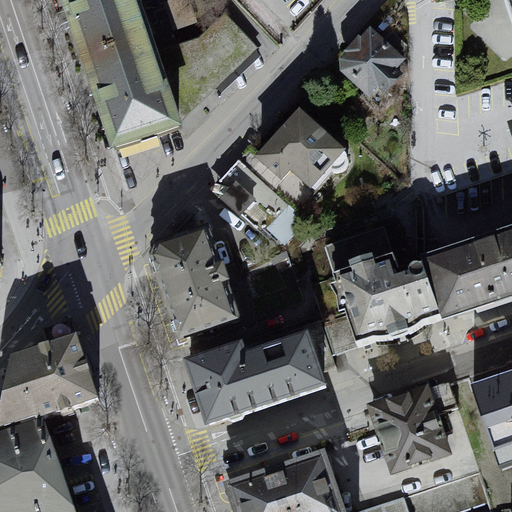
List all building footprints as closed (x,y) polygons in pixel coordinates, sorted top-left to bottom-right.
[(138,0),(67,0),(116,148),(183,127),(158,56),(138,0)] [(204,40),(158,56),(183,127),(231,78),(258,52),(229,18),(204,40)] [(374,37),(343,71),(378,103),(410,69),(374,37)] [(307,122),(266,167),(305,201),(313,192),(318,196),(350,160),(307,122)] [(254,156),(216,197),(266,243),(305,201),(266,167),(254,156)] [(217,240),(158,259),(186,349),(246,331),(217,240)] [(402,268),(347,286),(369,352),(511,305),(511,249),(407,284),(402,268)] [(250,359),(245,346),(189,365),(210,430),(330,391),(313,339),(250,359)] [(82,346),(17,366),(0,447),(53,431),(102,414),(82,346)] [(511,372),(473,387),(501,466),(511,461),(511,372)] [(435,396),(376,416),(398,483),(458,463),(435,396)] [(0,447),(0,511),(79,511),(53,431),(0,447)] [(349,511),(330,456),(231,490),(238,511),(349,511)] [(484,471),(404,500),(408,511),(473,511),(496,505),(484,471)] [(408,511),(404,500),(367,511),(408,511)]
